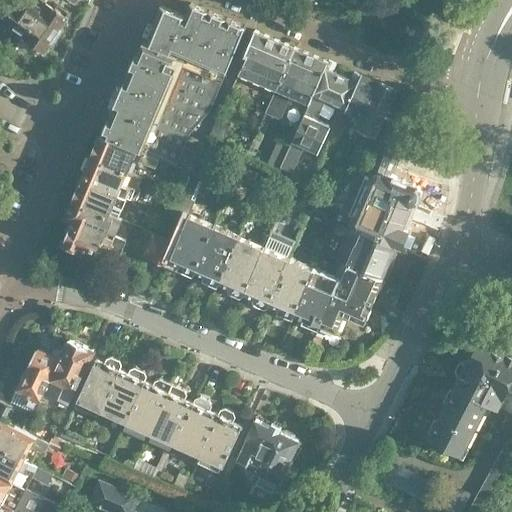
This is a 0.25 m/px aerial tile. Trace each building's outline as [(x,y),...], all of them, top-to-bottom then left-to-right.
[(0,0),(0,19),(19,33),(43,0),(39,0),(38,0),(7,0),(6,2),(3,0),(0,0)] [(43,0),(19,33),(24,37),(24,38),(32,43),(31,45),(32,48),(37,51),(40,51),(42,50),(48,41),(49,41),(59,27),(57,25),(67,11),(56,3),(53,7),(43,0)] [(160,158),(176,165),(185,146),(191,131),(210,110),(246,25),(191,2),(186,14),(161,4),(146,41),(143,40),(138,53),(136,52),(102,133),(160,158)] [(238,74),(276,90),(296,46),(255,28),(245,52),(248,53),(238,74)] [(276,90),(266,113),(281,119),(291,95),(310,103),(329,60),(296,46),(276,90)] [(294,141),(285,159),(296,164),(303,150),(300,148),(301,145),(318,153),(331,126),(314,118),(315,115),(318,116),(325,103),(322,101),(323,98),(346,108),(358,81),(334,70),(337,63),(329,59),(329,60),(310,103),(305,113),(292,140),(294,141)] [(346,108),(345,111),(353,114),(352,118),(356,120),(354,123),(358,125),(357,126),(374,135),(396,89),(377,80),(377,81),(361,74),(358,81),(346,108)] [(381,139),(404,150),(410,137),(386,126),(381,139)] [(102,133),(93,155),(133,172),(138,159),(155,167),(160,158),(102,133)] [(278,140),(268,163),(279,168),(290,145),(278,140)] [(185,146),(176,165),(186,170),(195,150),(185,146)] [(341,206),(335,218),(401,246),(425,191),(385,173),(388,167),(428,184),(434,170),(396,154),(381,148),(370,174),(362,171),(348,189),(359,199),(354,211),(341,206)] [(186,170),(196,175),(205,154),(195,150),(186,170)] [(205,154),(196,175),(204,178),(213,157),(205,154)] [(83,177),(134,199),(143,176),(133,172),(93,155),(87,169),(86,169),(83,176),(84,176),(83,177)] [(202,180),(185,173),(178,191),(195,199),(202,180)] [(74,199),(122,219),(122,218),(119,217),(123,205),(124,205),(127,197),(133,200),(134,199),(83,177),(74,199)] [(325,183),(319,194),(332,201),(337,191),(325,183)] [(195,199),(178,191),(169,214),(185,221),(189,212),(195,199)] [(122,219),(74,199),(67,214),(74,217),(64,240),(95,253),(96,251),(118,261),(127,239),(116,234),(122,219)] [(196,269),(215,223),(189,212),(185,221),(177,241),(170,258),(180,262),(178,269),(193,276),(196,269)] [(169,214),(160,234),(177,241),(185,221),(169,214)] [(348,262),(382,277),(387,279),(401,246),(339,220),(334,232),(345,237),(336,258),(347,263),(348,262)] [(217,286),(220,280),(240,234),(215,223),(196,269),(206,273),(203,280),(217,286)] [(170,258),(177,241),(160,234),(154,232),(144,255),(150,257),(150,258),(167,265),(170,258)] [(295,244),(270,233),(265,244),(243,296),(245,291),(254,295),(252,300),(254,304),(264,308),(268,307),(295,244)] [(265,244),(240,234),(220,280),(230,285),(228,289),(230,292),(240,297),(243,296),(265,244)] [(290,255),(268,307),(268,306),(270,301),(279,305),(276,312),(292,319),(295,312),(315,266),(290,255)] [(336,291),(370,306),(382,277),(348,262),(347,263),(339,283),(336,291)] [(315,266),(295,312),(304,316),(302,323),(317,329),(335,290),(336,291),(339,283),(338,286),(337,285),(340,276),(315,266)] [(335,290),(317,329),(325,333),(329,331),(331,327),(338,330),(338,329),(342,327),(347,314),(364,321),(370,306),(336,291),(335,290)] [(69,341),(65,349),(48,384),(61,391),(58,396),(69,401),(75,389),(77,390),(96,349),(74,338),(69,341)] [(457,380),(429,436),(463,454),(488,404),(495,408),(498,410),(499,408),(504,399),(508,392),(511,393),(511,347),(510,347),(508,348),(505,355),(479,342),(470,358),(467,357),(458,357),(450,372),(456,379),(457,380)] [(19,387),(12,402),(35,412),(48,384),(65,349),(59,346),(55,347),(52,352),(38,346),(19,387)] [(78,397),(102,408),(120,368),(122,364),(121,359),(112,356),(107,357),(105,361),(97,357),(78,397)] [(120,368),(102,408),(127,419),(145,379),(147,375),(146,371),(136,366),(131,368),(130,372),(120,368)] [(127,419),(151,430),(172,383),(160,378),(155,380),(154,383),(145,379),(127,419)] [(172,383),(151,430),(176,441),(196,398),(194,401),(185,397),(187,394),(185,389),(172,383)] [(176,441),(200,452),(221,409),(220,409),(218,412),(210,408),(212,405),(210,400),(201,396),(196,398),(176,441)] [(221,409),(200,452),(197,462),(220,472),(224,463),(243,423),(234,419),(236,415),(234,411),(225,407),(221,409)] [(0,445),(38,465),(38,464),(32,460),(37,449),(44,453),(48,445),(60,450),(63,442),(51,437),(49,442),(1,417),(0,418),(0,445)] [(247,437),(242,449),(252,453),(246,464),(261,472),(256,483),(273,491),(279,480),(280,481),(300,439),(281,429),(282,427),(272,422),(271,425),(256,418),(247,437)] [(0,473),(56,502),(60,504),(63,496),(65,497),(73,482),(38,465),(0,445),(0,473)] [(425,498),(434,478),(394,459),(385,479),(425,498)] [(180,471),(174,485),(184,488),(189,475),(180,471)] [(0,500),(15,508),(23,511),(50,511),(56,502),(0,473),(0,500)] [(88,502),(111,511),(132,511),(140,496),(99,478),(88,502)] [(213,498),(222,502),(231,483),(223,479),(213,498)] [(0,500),(0,511),(23,511),(15,508),(0,500)]
